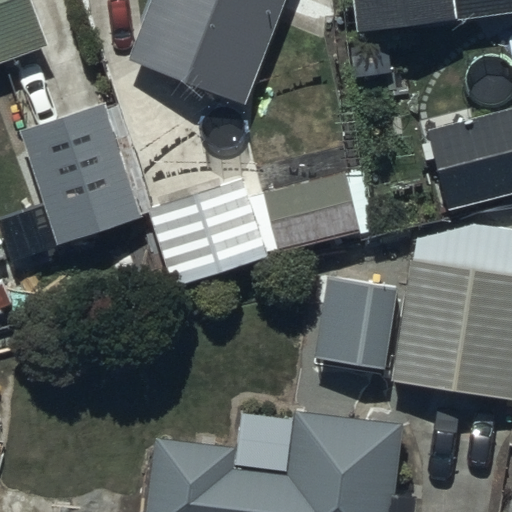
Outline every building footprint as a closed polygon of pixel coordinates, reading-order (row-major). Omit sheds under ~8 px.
[(0,0),(0,53),(44,38),(30,0),(0,0)] [(280,0),(148,0),(128,52),(242,97),(280,0)] [(511,0),(352,0),(355,21),(453,8),(453,13),(511,4),(511,0)] [(104,94),(18,123),(56,236),(148,206),(173,280),(268,249),(242,168),(152,198),(119,98),(107,102),(104,94)] [(511,100),(427,123),(448,204),(511,187),(511,100)] [(357,221),(343,164),(261,186),(277,243),(357,221)] [(390,373),(511,390),(511,222),(472,217),(414,231),(411,252),(408,252),(390,373)] [(325,269),(314,349),(386,358),(396,278),(325,269)] [(145,511),(409,511),(412,489),(393,487),(401,415),(294,403),(287,467),(231,461),(233,437),(154,429),(145,511)]
